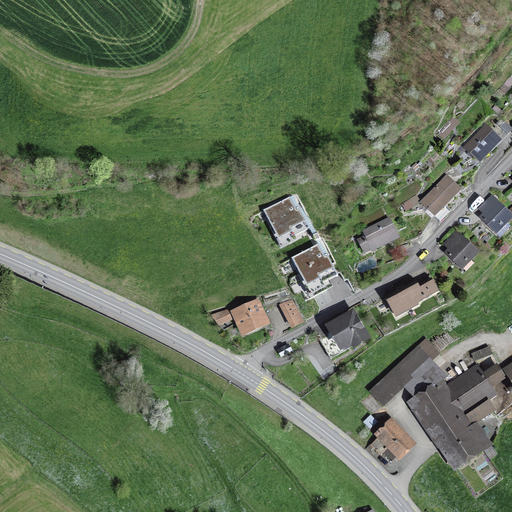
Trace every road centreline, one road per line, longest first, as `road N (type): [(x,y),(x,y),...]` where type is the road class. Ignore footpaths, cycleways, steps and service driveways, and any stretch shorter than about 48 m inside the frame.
road 1 (residential): [(244,375),(263,350),(404,269),(511,157)]
road 2 (secondary): [(0,253),(244,375)]
road 3 (track): [(0,31),(75,67),(137,73),(183,52),(201,0)]
road 4 (secondary): [(244,375),(349,451),(406,511)]
